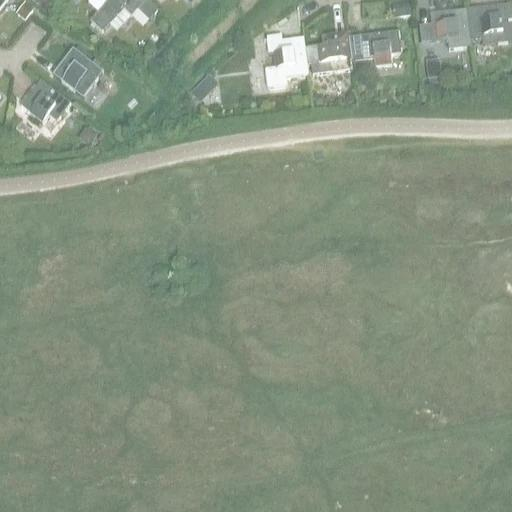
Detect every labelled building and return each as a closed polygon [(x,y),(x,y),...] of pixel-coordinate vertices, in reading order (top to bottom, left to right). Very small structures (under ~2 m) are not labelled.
[(0,0),(0,12),(9,0),(8,0),(0,0)] [(39,0),(36,5),(47,13),(55,3),(51,0),(39,0)] [(149,23),(159,14),(147,2),(145,3),(141,0),(111,0),(112,1),(91,24),(102,34),(123,11),(131,18),(137,12),(149,23)] [(67,3),(59,12),(67,19),(75,11),(67,3)] [(393,7),(394,19),(410,18),(409,6),(393,7)] [(511,6),(479,10),(468,12),(469,23),(467,23),(470,43),(471,43),(483,42),(484,48),(511,45),(511,6)] [(17,19),(25,25),(31,16),(33,14),(25,8),(17,19)] [(432,27),(420,29),(422,45),(434,44),(448,42),(449,53),(471,50),(472,50),(471,43),(470,43),(467,23),(469,23),(468,12),(466,12),(431,16),(432,27)] [(317,51),(305,52),(307,68),(311,68),(312,78),(353,73),(348,35),(325,38),(327,49),(317,50),(317,51)] [(363,52),(365,62),(375,61),(377,70),(392,68),(391,58),(403,57),(399,35),(363,40),(365,52),(363,52)] [(307,68),(305,52),(303,41),(282,43),(281,38),(266,40),(269,57),(272,56),(274,71),(265,72),(267,91),(287,89),(286,81),(308,78),(307,68)] [(79,48),(75,54),(81,59),(86,53),(79,48)] [(72,52),(52,77),(82,100),(102,75),(81,59),(75,54),(72,52)] [(438,63),(425,65),(427,82),(440,80),(438,63)] [(208,78),(200,86),(210,96),(219,88),(208,78)] [(41,83),(21,109),(44,126),(49,118),(57,123),(70,106),(41,83)] [(79,139),(89,148),(97,138),(86,130),(79,139)]
